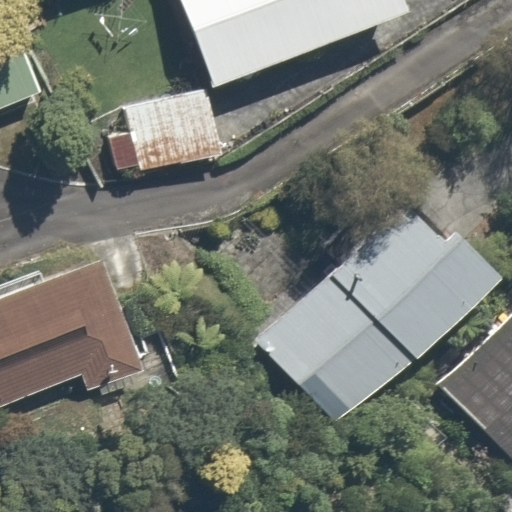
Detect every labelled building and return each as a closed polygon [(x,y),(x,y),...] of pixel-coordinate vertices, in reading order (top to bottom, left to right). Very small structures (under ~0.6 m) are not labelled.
[(164,0),(198,77),(375,0),(164,0)] [(0,97),(33,83),(0,2),(0,97)] [(210,139),(190,80),(116,104),(136,164),(210,139)] [(342,419),(471,255),(368,175),(240,339),(342,419)] [(70,232),(0,262),(0,391),(64,363),(79,398),(133,374),(70,232)] [(511,299),(435,387),(511,454),(511,299)]
